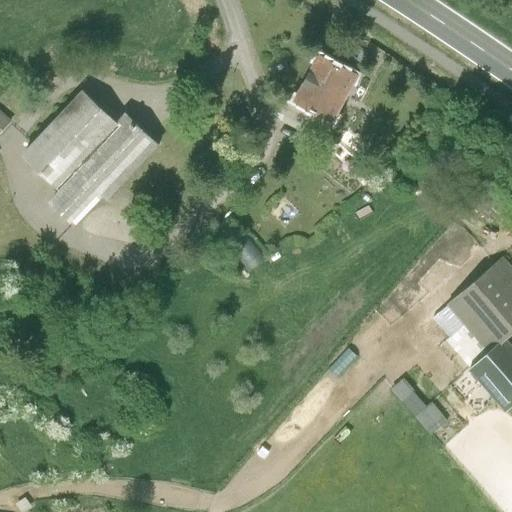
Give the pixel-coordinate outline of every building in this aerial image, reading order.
[(358,78),(320,57),(296,102),(335,122),(358,78)] [(24,157),(58,189),(117,127),(82,94),(24,157)] [(0,133),(10,123),(0,113),(0,133)] [(127,116),(117,127),(58,189),(48,201),(75,226),(104,195),(109,200),(159,147),(127,116)] [(283,185),(301,196),(313,176),(295,165),(283,185)] [(226,242),(251,269),(267,255),(242,228),(226,242)] [(511,269),(502,258),(451,304),(469,325),(491,349),(504,338),(506,340),(511,335),(511,269)] [(449,342),(471,367),(491,349),(469,325),(449,342)] [(508,408),(511,404),(511,347),(506,340),(504,338),(491,349),(471,367),(508,408)]
